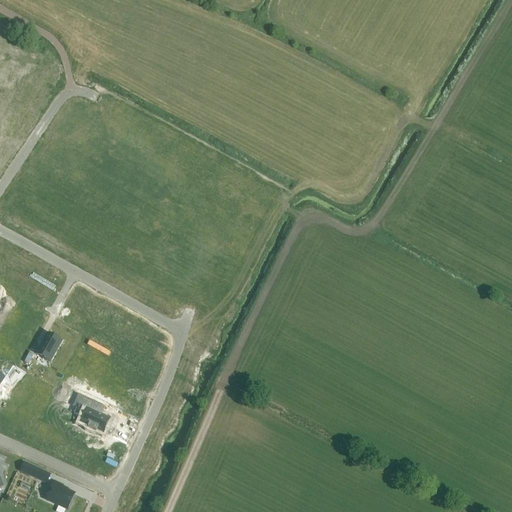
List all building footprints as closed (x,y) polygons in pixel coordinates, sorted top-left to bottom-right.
[(48,334),(36,355),(49,362),(61,341),(48,334)] [(0,391),(5,395),(26,373),(12,365),(3,379),(0,377),(0,391)] [(100,385),(97,391),(109,396),(118,400),(118,399),(127,378),(128,378),(128,377),(113,370),(112,371),(113,371),(105,387),(100,385)] [(61,395),(54,392),(46,411),(52,414),(61,395)] [(103,433),(109,419),(99,414),(100,412),(101,413),(104,406),(78,394),(72,407),(86,413),(81,423),(88,426),(87,427),(95,431),(96,429),(103,433)] [(24,463),(20,472),(38,480),(42,471),(24,463)] [(54,482),(46,500),(67,510),(74,494),(62,488),(63,486),(54,482)]
